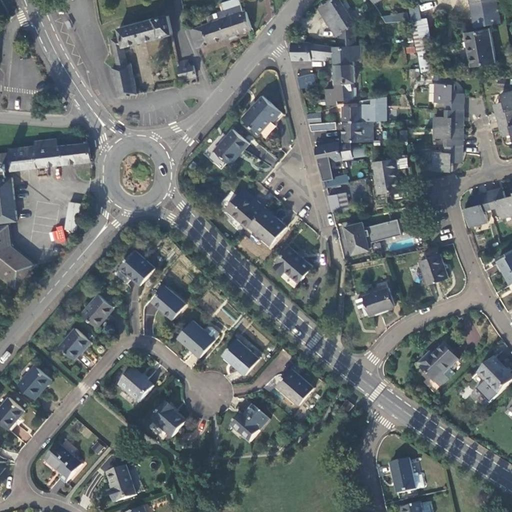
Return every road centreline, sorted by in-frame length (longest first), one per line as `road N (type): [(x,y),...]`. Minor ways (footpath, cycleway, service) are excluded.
road 1 (residential): [(22,501),(21,458),(121,346),(155,345),(214,394)]
road 2 (secondary): [(179,214),(248,286),(361,380)]
road 3 (residential): [(483,294),(450,188),(496,174)]
road 4 (residential): [(483,294),(396,333),(361,380)]
road 5 (residential): [(97,232),(0,350)]
road 6 (secondary): [(392,405),(511,482)]
road 7 (residential): [(331,231),(265,180),(304,138)]
road 8 (secondary): [(91,115),(33,0)]
